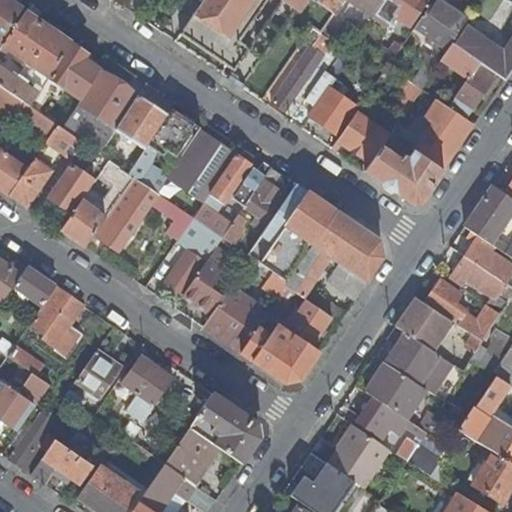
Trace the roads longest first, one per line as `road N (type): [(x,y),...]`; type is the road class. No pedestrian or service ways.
road 1 (residential): [(67,0),(423,243)]
road 2 (residential): [(0,220),(298,423)]
road 3 (residential): [(423,243),(298,423)]
road 4 (residential): [(511,113),(423,243)]
